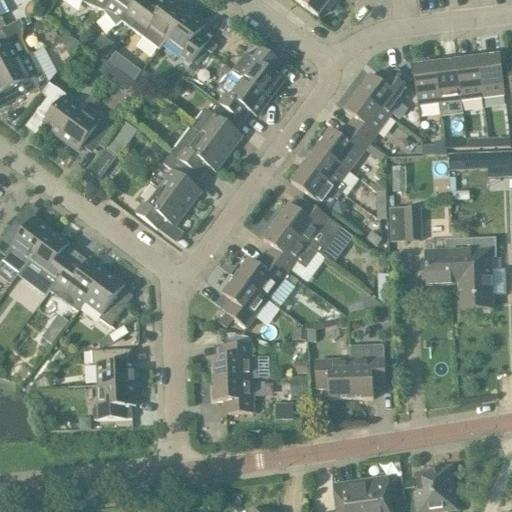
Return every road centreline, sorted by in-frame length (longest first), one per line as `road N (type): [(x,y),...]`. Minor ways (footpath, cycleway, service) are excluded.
road 1 (residential): [(179,472),(511,422)]
road 2 (residential): [(178,283),(337,61)]
road 3 (residential): [(178,283),(0,150)]
road 4 (residential): [(179,472),(171,312),(178,283)]
road 5 (residential): [(0,491),(179,472)]
